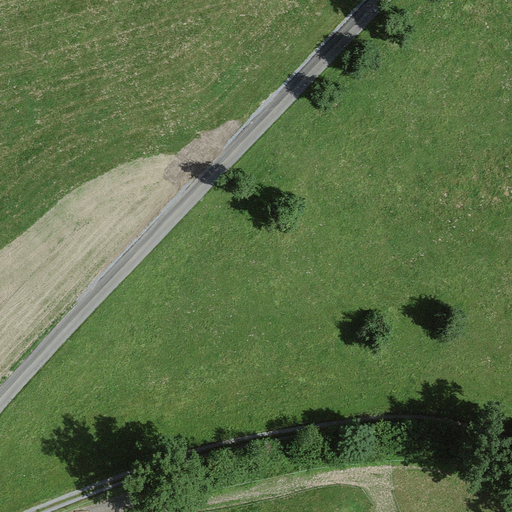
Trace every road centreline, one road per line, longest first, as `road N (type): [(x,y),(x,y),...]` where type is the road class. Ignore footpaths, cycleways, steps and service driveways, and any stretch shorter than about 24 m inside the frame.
road 1 (unclassified): [(0,403),(380,0)]
road 2 (track): [(35,511),(157,464),(329,426),(452,421),(511,436)]
